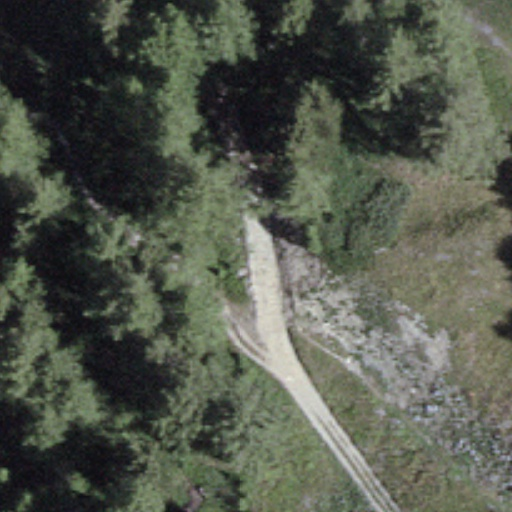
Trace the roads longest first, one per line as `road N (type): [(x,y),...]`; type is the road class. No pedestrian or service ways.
road 1 (track): [(276,371),(267,226),(201,0)]
road 2 (track): [(409,511),(276,371)]
